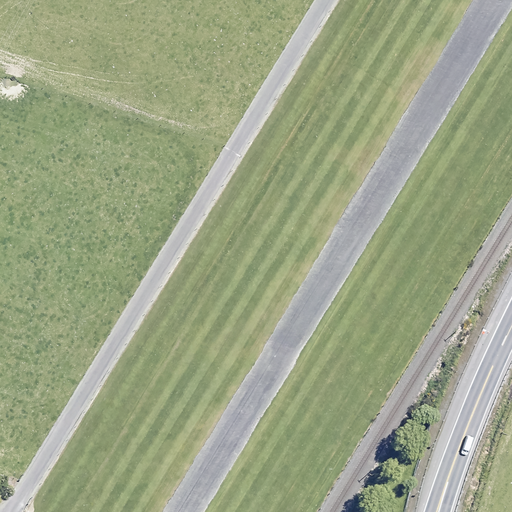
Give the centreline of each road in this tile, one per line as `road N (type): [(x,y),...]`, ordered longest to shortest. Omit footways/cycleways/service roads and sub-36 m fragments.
road 1 (residential): [(325,0),(10,511)]
road 2 (trunk): [(437,511),(511,321)]
